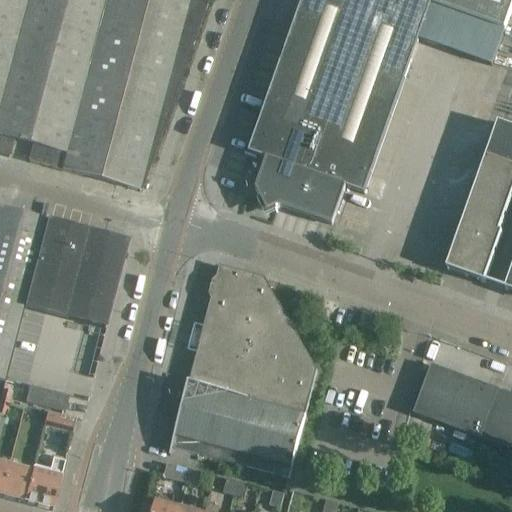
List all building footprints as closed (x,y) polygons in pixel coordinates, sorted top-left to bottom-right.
[(140,193),(177,89),(207,4),(191,0),(0,0),(0,155),(9,158),(13,142),(31,146),(26,163),(140,193)] [(303,0),(272,88),(249,154),(268,160),(257,192),(268,212),(278,207),(332,225),(345,187),(364,194),(400,88),(417,43),(430,5),(416,0),(303,0)] [(511,0),(416,0),(505,31),(511,9),(511,0)] [(511,293),(511,129),(498,124),(446,270),(484,284),(502,234),(499,233),(511,196),(511,270),(505,291),(511,293)] [(0,383),(3,384),(10,357),(45,221),(0,209),(0,383)] [(47,222),(23,309),(104,330),(127,243),(47,222)] [(189,387),(305,418),(317,372),(265,280),(239,273),(220,268),(189,387)] [(361,330),(370,334),(375,319),(366,315),(361,330)] [(511,396),(429,366),(411,415),(511,452),(511,396)] [(28,387),(24,403),(64,413),(68,397),(28,387)] [(289,480),(305,418),(189,387),(172,449),(239,467),(289,480)] [(0,403),(8,405),(11,393),(1,390),(0,392),(0,403)] [(71,435),(74,422),(46,414),(42,427),(71,435)] [(50,511),(63,463),(50,460),(46,476),(32,472),(31,474),(23,505),(50,511)] [(186,486),(190,471),(168,465),(164,480),(186,486)] [(0,498),(23,505),(31,474),(7,468),(0,492),(0,498)] [(198,489),(202,474),(190,471),(186,486),(198,489)] [(232,498),(236,483),(225,480),(221,495),(232,498)] [(236,483),(232,498),(244,501),(248,486),(236,483)] [(273,493),(269,508),(281,511),(285,496),(273,493)]
